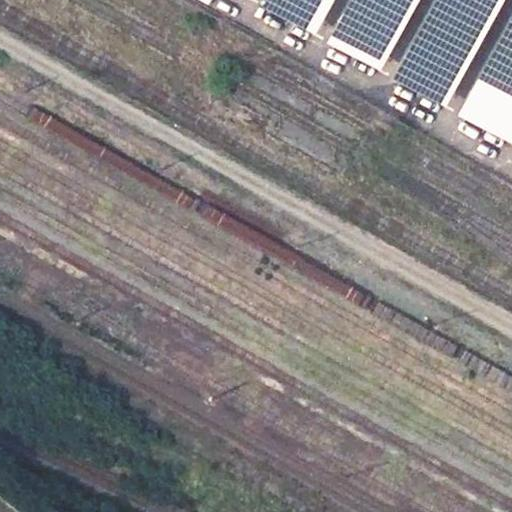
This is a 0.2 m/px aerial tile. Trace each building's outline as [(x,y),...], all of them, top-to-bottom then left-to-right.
[(317,33),(334,0),(261,0),(260,3),(317,33)] [(350,0),(331,1),(335,56),(398,52),(394,0),(350,0)] [(511,46),(501,42),(495,53),(509,60),(511,54),(511,46)] [(391,82),(451,96),(456,75),(396,61),(391,82)] [(511,99),(506,112),(468,92),(458,113),(511,139),(511,138),(511,99)]
